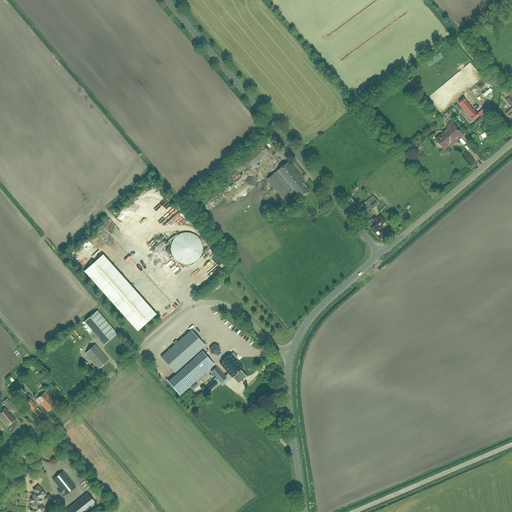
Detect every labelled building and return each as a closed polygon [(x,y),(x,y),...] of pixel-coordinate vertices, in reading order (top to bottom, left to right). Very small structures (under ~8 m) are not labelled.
[(419,86),(413,78),(408,82),(414,90),(419,86)] [(479,116),(463,98),(459,102),(461,105),(462,104),(472,116),(471,117),(474,120),(479,116)] [(455,142),(463,135),(460,131),(457,131),(456,130),(456,127),(452,121),(447,125),(447,130),(436,139),(438,142),(438,144),(440,146),(442,146),(444,149),(453,142),(455,142)] [(260,142),(253,149),(262,158),(269,152),(260,142)] [(293,189),(302,182),(304,180),(288,162),(267,180),(285,201),(289,198),(286,194),(293,189)] [(301,199),(310,191),(302,182),(293,189),(301,199)] [(164,215),(174,206),(163,194),(158,199),(165,207),(160,212),(164,215)] [(371,210),(379,203),(373,196),(365,202),(371,210)] [(264,209),(273,206),(271,201),(262,204),(264,209)] [(373,232),(379,239),(383,236),(386,234),(383,232),(382,231),(382,230),(381,229),(378,227),(385,221),(380,216),(376,219),(375,217),(372,220),(372,219),(366,224),(373,232)] [(180,218),(177,220),(182,228),(185,226),(180,218)] [(104,226),(112,235),(114,233),(106,224),(104,226)] [(180,234),(178,235),(176,236),(175,238),(174,239),(172,242),(171,243),(171,247),(171,249),(171,251),(171,253),(172,255),(173,257),(174,259),(176,261),(178,262),(180,263),(182,264),(185,264),(187,264),(189,264),(191,264),(194,262),(196,261),(197,260),(199,258),(200,256),(201,254),(202,252),(202,250),(202,247),(202,245),(201,243),(200,241),(199,239),(196,236),(195,235),(191,233),(188,233),(185,233),(183,233),(180,234)] [(84,272),(137,332),(156,315),(103,255),(84,272)] [(202,267),(205,271),(210,267),(213,271),(217,268),(211,260),(202,267)] [(178,274),(184,268),(182,266),(179,268),(176,264),(172,268),(178,274)] [(151,279),(157,285),(163,279),(158,273),(151,279)] [(117,334),(98,311),(85,322),(104,345),(117,334)] [(175,373),(205,346),(191,330),(178,343),(176,341),(173,343),(175,345),(161,357),(175,373)] [(210,348),(211,353),(216,355),(220,351),(219,346),(213,344),(210,348)] [(108,361),(101,352),(95,345),(85,354),(99,369),(108,361)] [(202,351),(194,359),(170,380),(168,382),(180,396),(206,372),(214,365),(202,351)] [(239,385),(247,378),(240,370),(243,368),(231,354),(220,364),(232,378),(232,377),(239,385)] [(221,383),(226,378),(216,367),(211,372),(221,383)] [(47,412),(56,405),(45,392),(37,399),(47,412)] [(14,407),(8,398),(3,402),(10,410),(14,407)] [(30,399),(28,401),(26,402),(32,410),(37,407),(30,399)] [(0,417),(7,426),(15,420),(10,414),(9,415),(7,412),(8,412),(5,408),(0,411),(0,417)] [(75,488),(62,472),(53,480),(60,489),(58,491),(63,497),(75,488)] [(40,499),(45,495),(39,487),(34,491),(35,493),(33,495),(33,499),(32,498),(31,503),(32,503),(32,507),(34,509),(32,510),(32,511),(39,511),(43,509),(40,504),(40,503),(41,503),(42,502),(41,501),(40,500),(40,499)] [(84,511),(95,504),(88,495),(65,511),(84,511)]
